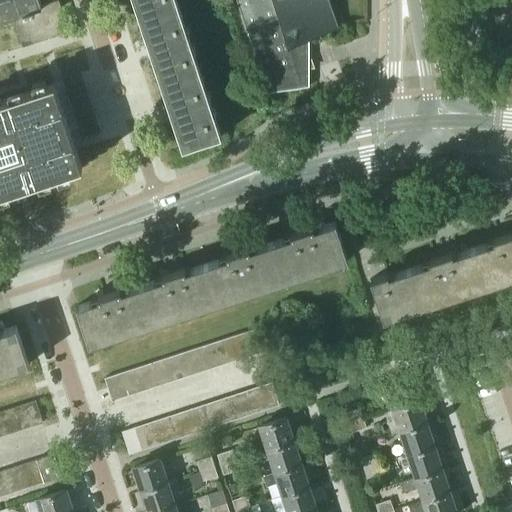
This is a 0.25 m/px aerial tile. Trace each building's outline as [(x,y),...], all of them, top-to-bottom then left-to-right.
[(0,0),(0,14),(38,2),(37,0),(0,0)] [(0,14),(0,21),(1,25),(4,24),(14,20),(22,44),(22,45),(67,30),(56,0),(52,0),(49,1),(49,0),(44,0),(38,2),(0,14)] [(132,0),(139,19),(178,6),(175,0),(132,0)] [(329,0),(237,0),(267,92),(309,85),(309,35),(338,26),(329,0)] [(183,19),(178,6),(139,19),(153,56),(161,83),(200,70),(183,19)] [(161,83),(182,147),(221,135),(200,70),(161,83)] [(56,90),(0,108),(0,201),(84,174),(56,90)] [(335,221),(269,242),(282,281),(348,259),(335,221)] [(511,233),(481,244),(494,283),(511,277),(511,233)] [(269,242),(205,263),(218,302),(282,281),(269,242)] [(481,244),(425,261),(438,301),(494,283),(481,244)] [(384,319),(438,301),(425,261),(370,278),(384,319)] [(205,263),(140,284),(153,323),(218,302),(205,263)] [(90,344),(153,323),(140,284),(77,305),(90,344)] [(0,329),(0,372),(28,364),(16,325),(0,329)] [(250,355),(261,351),(254,329),(242,332),(250,355)] [(231,336),(238,359),(250,355),(242,332),(231,336)] [(219,340),(227,362),(238,359),(231,336),(219,340)] [(208,344),(215,366),(227,362),(219,340),(208,344)] [(196,347),(204,370),(215,366),(208,344),(196,347)] [(185,351),(192,374),(204,370),(196,347),(185,351)] [(173,355),(181,377),(192,374),(185,351),(173,355)] [(162,359),(169,381),(181,377),(173,355),(162,359)] [(150,362),(157,385),(169,381),(162,359),(150,362)] [(139,366),(146,389),(157,385),(150,362),(139,366)] [(127,370),(134,392),(146,389),(139,366),(127,370)] [(115,374),(123,396),(134,392),(127,370),(115,374)] [(115,374),(104,377),(111,400),(123,396),(115,374)] [(385,383),(393,407),(418,399),(410,375),(385,383)] [(279,404),(278,402),(272,381),(260,385),(267,408),(279,404)] [(267,408),(260,385),(248,389),(256,412),(267,408)] [(256,412),(248,389),(237,393),(244,415),(256,412)] [(244,415),(237,393),(225,397),(233,419),(244,415)] [(233,419),(225,397),(214,400),(221,423),(233,419)] [(31,425),(42,422),(35,399),(24,403),(31,425)] [(393,407),(401,430),(425,422),(418,399),(393,407)] [(221,423),(214,400),(202,404),(209,427),(221,423)] [(31,425),(24,403),(12,406),(20,429),(31,425)] [(209,427),(202,404),(191,408),(198,431),(209,427)] [(20,429),(12,406),(1,410),(8,433),(20,429)] [(364,417),(360,407),(345,412),(348,422),(364,417)] [(198,431),(191,408),(179,412),(186,434),(198,431)] [(0,435),(8,433),(1,410),(0,410),(0,435)] [(186,434),(179,412),(167,416),(175,438),(186,434)] [(175,438),(167,416),(156,419),(163,442),(175,438)] [(259,425),(267,448),(293,440),(285,416),(259,425)] [(348,422),(351,432),(367,427),(364,417),(348,422)] [(163,442),(156,419),(144,423),(152,446),(163,442)] [(433,445),(425,422),(401,430),(408,453),(433,445)] [(152,446),(144,423),(133,427),(140,449),(152,446)] [(133,427),(122,430),(121,431),(129,453),(140,449),(133,427)] [(267,448),(275,471),(300,463),(293,440),(267,448)] [(441,468),(433,445),(408,453),(416,476),(441,468)] [(217,453),(221,463),(235,459),(232,449),(217,453)] [(43,480),(60,475),(53,453),(36,458),(36,459),(43,480)] [(364,467),(378,462),(375,453),(360,458),(364,467)] [(197,460),(200,470),(214,465),(211,455),(197,460)] [(133,466),(141,490),(167,482),(159,458),(133,466)] [(25,462),(33,484),(43,481),(43,480),(36,459),(25,462)] [(238,468),(235,459),(221,463),(224,473),(238,468)] [(14,466),(22,488),(33,484),(25,462),(14,466)] [(378,462),(364,467),(367,477),(382,472),(378,462)] [(278,481),(282,494),(308,486),(300,463),(275,471),(264,475),(267,484),(278,481)] [(214,465),(200,470),(203,480),(217,475),(214,465)] [(11,491),(22,488),(14,466),(3,469),(11,491)] [(420,487),(423,499),(448,491),(441,468),(416,476),(401,481),(405,492),(420,487)] [(0,470),(0,494),(0,495),(11,491),(3,469),(0,470)] [(141,490),(148,511),(151,511),(174,504),(167,482),(141,490)] [(305,511),(316,509),(308,486),(282,494),(288,511),(305,511)] [(72,511),(65,489),(36,498),(40,511),(72,511)] [(455,511),(448,491),(423,499),(427,511),(455,511)] [(250,505),(247,495),(232,500),(235,510),(250,505)] [(376,503),(378,511),(382,511),(394,508),(391,498),(376,503)] [(211,507),(213,511),(227,511),(229,511),(226,502),(211,507)]
